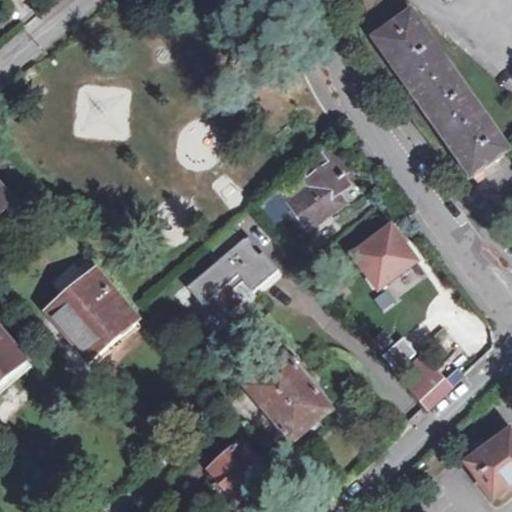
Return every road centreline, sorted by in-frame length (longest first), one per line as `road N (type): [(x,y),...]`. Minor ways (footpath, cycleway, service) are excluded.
road 1 (residential): [(502,303),(344,89),(314,0)]
road 2 (residential): [(511,358),(345,511)]
